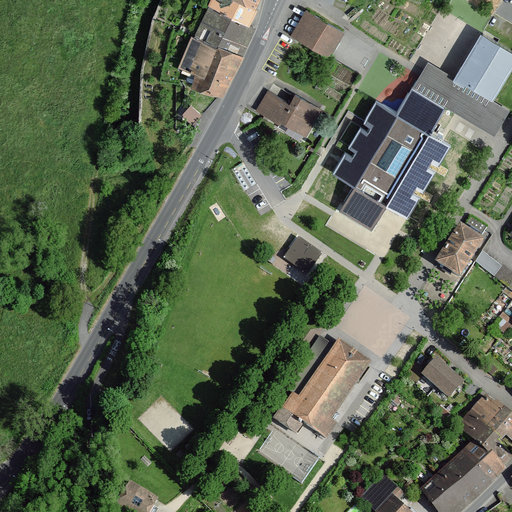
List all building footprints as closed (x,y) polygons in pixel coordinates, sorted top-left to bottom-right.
[(252,9),(234,0),(211,0),(193,37),(215,47),(216,45),(240,56),(252,28),(247,25),(254,10),(252,9)] [(234,0),(252,9),(256,0),(234,0)] [(330,56),(345,32),(307,9),(292,34),(296,36),(330,56)] [(422,72),(414,85),(495,135),(510,110),(492,99),(511,65),(511,51),(481,34),(455,77),(429,61),(422,72)] [(220,94),(240,56),(216,45),(215,47),(193,37),(192,36),(179,66),(196,73),(191,86),(220,94)] [(350,145),(357,150),(354,155),(346,151),(334,171),(355,183),(340,209),(373,229),(387,204),(389,205),(408,216),(410,217),(421,197),(412,192),(416,185),(425,190),(436,171),(428,166),(432,159),(440,165),(452,145),(445,141),(431,133),(447,107),(413,87),(397,113),(376,100),(365,119),(372,123),(370,126),(369,129),(362,125),(350,145)] [(270,91),(259,110),(279,122),(281,119),(309,136),(324,111),(296,93),(290,103),(270,91)] [(193,119),(201,110),(191,103),(184,112),(193,119)] [(472,217),(467,224),(483,235),(488,228),(472,217)] [(462,228),(439,264),(462,279),(485,243),(462,228)] [(314,276),(326,259),(308,246),(296,263),(314,276)] [(503,267),(484,252),(478,262),(495,276),(503,267)] [(511,271),(504,266),(503,267),(495,276),(511,289),(511,271)] [(510,318),(503,312),(500,316),(507,322),(510,318)] [(297,397),(334,345),(319,335),(283,387),(292,393),(297,397)] [(297,397),(292,393),(274,419),(294,433),(302,422),(325,438),(335,423),(330,419),(370,362),(337,340),(334,345),(297,397)] [(450,398),(463,384),(437,361),(424,375),(450,398)] [(424,492),(438,511),(455,511),(504,467),(501,465),(509,457),(497,444),(506,434),(511,440),(511,417),(496,404),(494,406),(486,399),(462,428),(477,442),(424,492)] [(403,495),(385,478),(364,500),(376,511),(381,511),(394,499),(397,502),(403,495)] [(151,511),(158,501),(131,485),(117,508),(123,511),(151,511)] [(381,511),(407,511),(397,502),(394,499),(381,511)]
